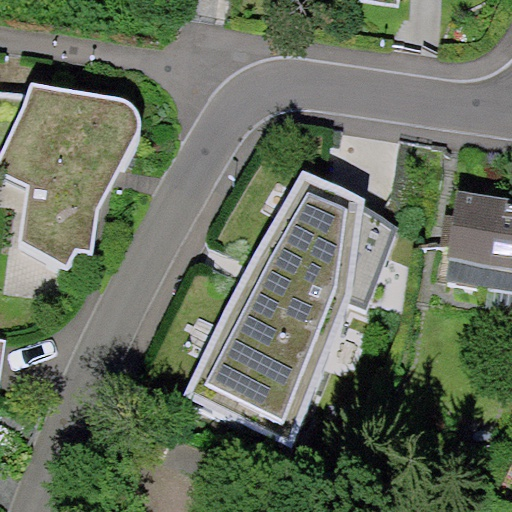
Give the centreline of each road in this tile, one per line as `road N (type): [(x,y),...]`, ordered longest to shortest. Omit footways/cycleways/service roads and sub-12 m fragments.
road 1 (residential): [(36,511),(70,416),(237,107),(250,92),(267,89)]
road 2 (residential): [(511,111),(267,89)]
